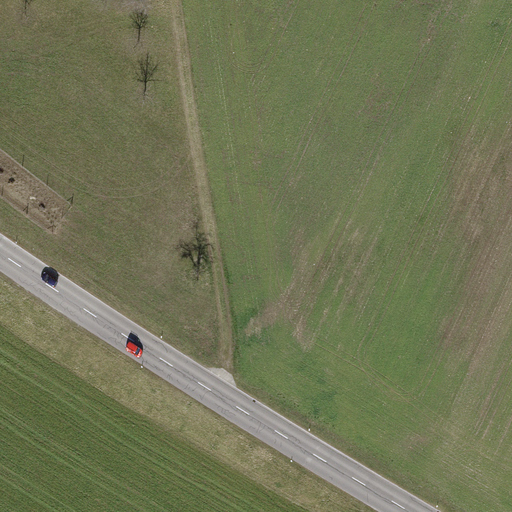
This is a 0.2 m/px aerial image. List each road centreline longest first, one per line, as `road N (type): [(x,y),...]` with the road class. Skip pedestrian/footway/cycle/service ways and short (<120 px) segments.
road 1 (secondary): [(0,251),(411,511)]
road 2 (track): [(223,398),(228,339),(182,0)]
